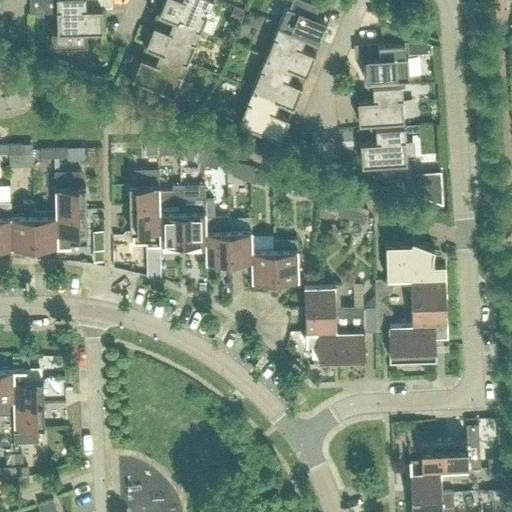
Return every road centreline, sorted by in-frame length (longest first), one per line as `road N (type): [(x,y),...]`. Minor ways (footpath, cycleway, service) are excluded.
road 1 (residential): [(299,437),(355,403),(474,395),(448,0)]
road 2 (residential): [(299,437),(217,359),(144,322),(89,311)]
road 3 (residential): [(89,311),(99,511)]
road 4 (residential): [(311,122),(358,0)]
